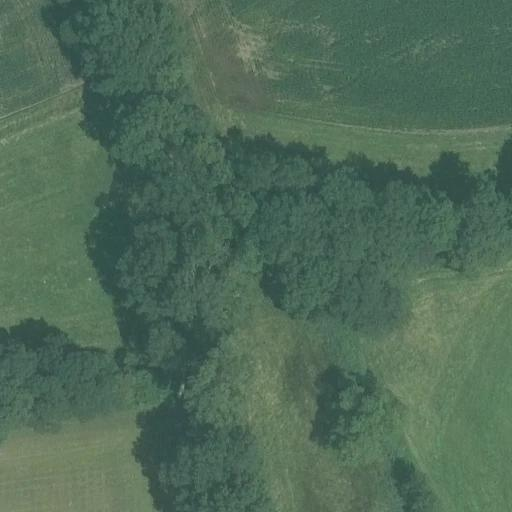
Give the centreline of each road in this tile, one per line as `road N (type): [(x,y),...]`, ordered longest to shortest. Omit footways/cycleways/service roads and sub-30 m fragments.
road 1 (track): [(511,224),(392,226),(205,189)]
road 2 (track): [(205,189),(182,166),(114,0)]
